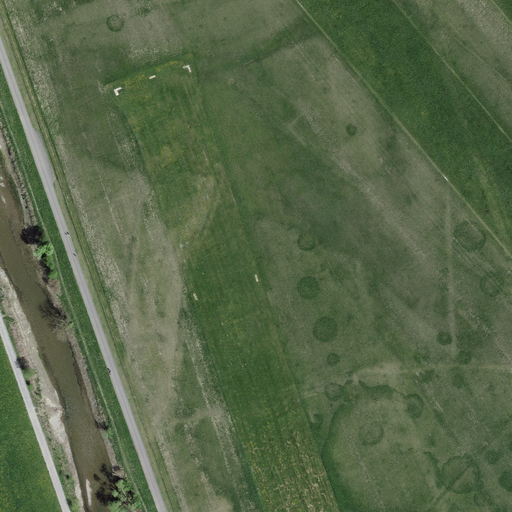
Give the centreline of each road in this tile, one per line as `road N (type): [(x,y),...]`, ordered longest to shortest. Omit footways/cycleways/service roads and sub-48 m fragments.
road 1 (unclassified): [(0,46),(163,511)]
road 2 (track): [(0,321),(66,511)]
